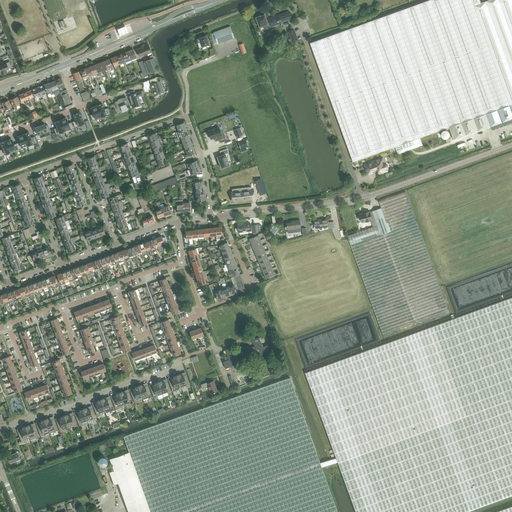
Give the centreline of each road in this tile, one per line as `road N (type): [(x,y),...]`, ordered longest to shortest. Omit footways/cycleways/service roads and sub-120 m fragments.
road 1 (residential): [(0,428),(172,370),(181,358)]
road 2 (unclassified): [(348,200),(511,145)]
road 3 (residential): [(222,216),(348,200)]
